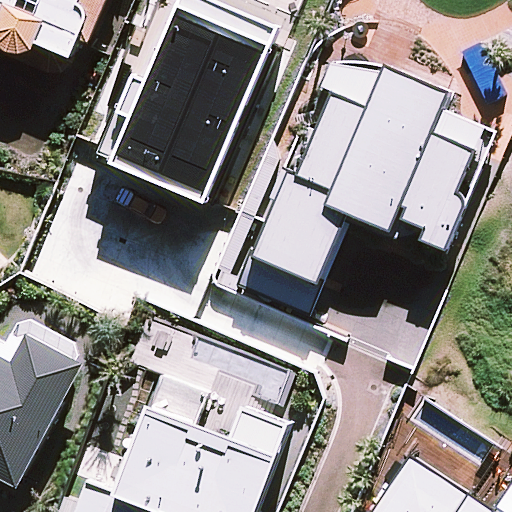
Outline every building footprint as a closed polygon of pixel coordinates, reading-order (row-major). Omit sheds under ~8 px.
[(0,0),(0,37),(32,52),(40,34),(77,50),(84,34),(92,38),(108,0),(0,0)] [(273,192),(282,196),(243,285),(310,314),(351,219),(406,243),(412,230),(458,250),(510,131),(449,104),(457,85),(409,64),(419,40),(381,23),(365,61),(344,52),(301,152),(292,148),(273,192)] [(30,311),(24,323),(15,340),(0,331),(0,490),(9,473),(23,480),(88,358),(80,354),(87,342),(30,311)] [(218,371),(213,384),(170,366),(119,491),(92,480),(78,511),(257,511),(296,418),(298,413),(258,397),(261,389),(218,371)] [(511,511),(511,509),(418,447),(376,510),(379,511),(511,511)]
